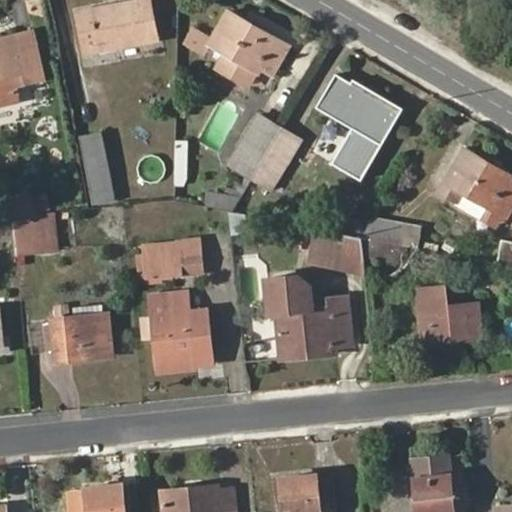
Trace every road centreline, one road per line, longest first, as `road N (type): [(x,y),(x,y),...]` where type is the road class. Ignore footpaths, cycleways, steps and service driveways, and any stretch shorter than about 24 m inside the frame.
road 1 (residential): [(511,389),(0,442)]
road 2 (unclassified): [(313,0),(511,115)]
